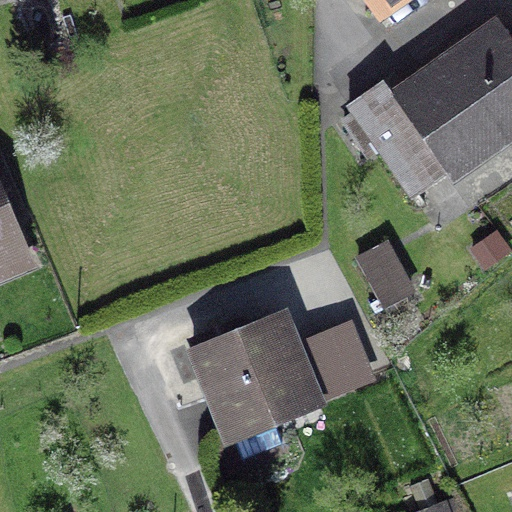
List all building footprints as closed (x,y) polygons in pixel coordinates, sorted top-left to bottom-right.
[(391,0),(359,0),(370,15),(391,0)] [(511,128),(511,50),(500,33),(397,106),(380,83),(345,108),(416,209),(421,205),(415,197),(511,128)] [(0,273),(22,264),(0,211),(0,273)] [(379,308),(407,294),(382,248),(354,262),(379,308)] [(310,403),(277,323),(244,336),(238,322),(189,342),(238,462),(278,446),(268,420),(310,403)] [(401,511),(441,511),(434,491),(399,505),(401,511)]
